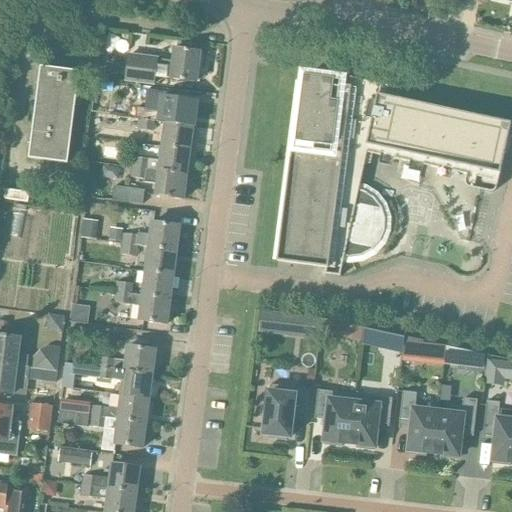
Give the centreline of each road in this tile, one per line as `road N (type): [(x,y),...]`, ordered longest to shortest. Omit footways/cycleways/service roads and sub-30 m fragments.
road 1 (residential): [(178,490),(247,9)]
road 2 (residential): [(178,490),(382,511)]
road 3 (residential): [(511,56),(381,27),(350,0)]
